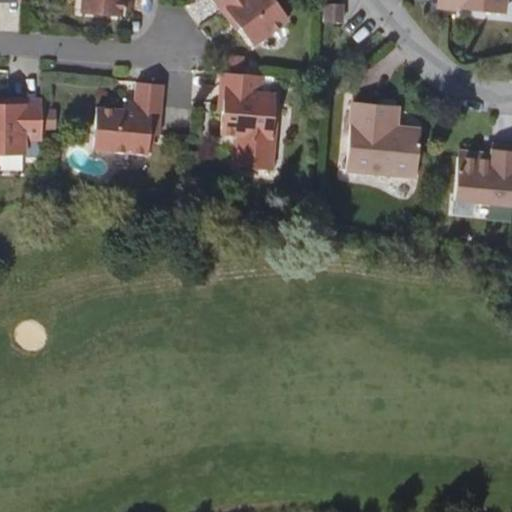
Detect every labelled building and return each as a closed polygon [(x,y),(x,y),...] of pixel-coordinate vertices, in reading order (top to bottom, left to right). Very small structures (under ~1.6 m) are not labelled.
[(120,11),(120,0),(77,0),(77,6),(120,11)] [(213,0),(235,28),(240,25),(220,0),(213,0)] [(220,0),(240,25),(255,44),(288,19),(273,0),(220,0)] [(439,0),(439,7),(449,8),(505,13),(506,0),(439,0)] [(339,23),(340,5),(324,4),(324,22),(339,23)] [(225,73),(219,72),(215,112),(222,112),(225,73)] [(262,75),(225,73),(222,112),(220,134),(234,136),(242,136),(240,167),(273,170),(275,139),(269,138),(270,123),(273,93),(260,92),(262,75)] [(162,84),(134,81),(133,101),(132,110),(118,110),(94,108),(91,150),(145,154),(145,150),(147,135),(153,136),(158,136),(160,106),(162,84)] [(120,100),(118,110),(132,110),(133,101),(120,100)] [(386,124),(388,104),(351,101),(345,167),(414,173),(419,126),(397,125),(386,124)] [(39,141),(39,103),(0,103),(0,153),(21,153),(22,141),(39,141)] [(399,105),(388,104),(386,124),(397,125),(399,105)] [(231,166),(240,167),(242,136),(234,136),(231,166)] [(511,145),(492,144),(491,151),(491,160),(458,157),(454,199),(511,203),(511,145)] [(458,149),(458,157),(491,160),(491,151),(458,149)] [(489,216),(511,217),(511,204),(490,203),(489,216)]
